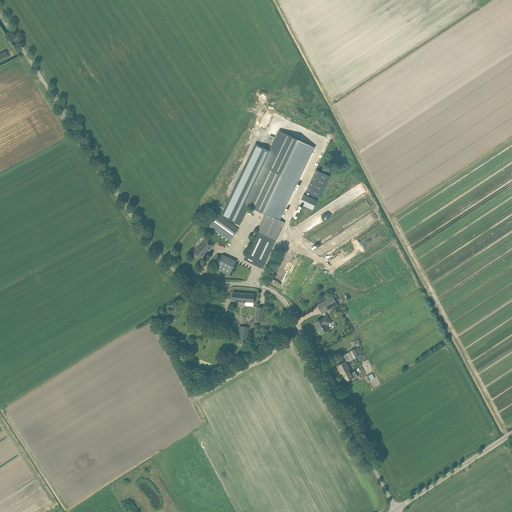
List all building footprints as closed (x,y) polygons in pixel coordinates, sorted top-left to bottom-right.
[(0,60),(8,56),(5,51),(0,53),(0,60)] [(246,200),(244,203),(249,206),(266,214),(244,260),(262,269),(284,223),(279,220),(314,146),(279,130),(270,150),(263,164),(246,200)] [(257,143),(222,215),(240,224),(249,206),(244,203),(246,200),(263,164),(270,150),(257,143)] [(319,198),(330,176),(316,169),(305,191),(319,198)] [(361,194),(366,192),(362,183),(357,185),(361,194)] [(304,193),(300,203),(313,210),(318,200),(304,193)] [(210,226),(216,230),(230,240),(238,229),(229,223),(230,221),(228,220),(227,221),(218,215),(210,226)] [(209,240),(213,245),(216,242),(225,248),(230,240),(216,230),(211,238),(209,240)] [(198,247),(197,247),(192,253),(199,259),(213,245),(209,240),(206,238),(207,239),(202,244),(198,247)] [(220,256),(217,254),(208,265),(210,267),(220,256)] [(236,262),(222,255),(216,269),(229,275),(236,262)] [(255,294),(232,292),(232,301),(254,303),(255,294)] [(337,305),(333,296),(317,305),(322,314),(337,305)] [(208,299),(200,298),(198,319),(206,320),(208,299)] [(256,320),(263,321),(264,308),(257,307),(256,320)] [(323,318),(314,323),(320,334),(329,329),(327,325),(331,323),(327,316),(323,318)] [(247,343),(249,327),(240,326),(237,342),(247,343)] [(349,353),(353,359),(359,356),(356,349),(349,353)] [(347,381),(352,378),(353,379),(357,377),(355,371),(350,374),(348,369),(350,369),(346,361),(337,366),(341,373),(342,373),(347,381)]
